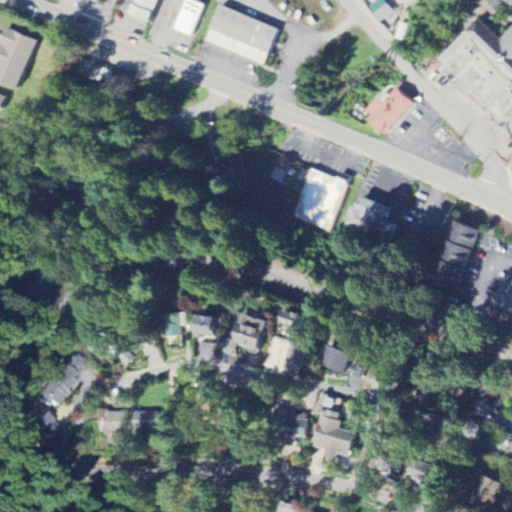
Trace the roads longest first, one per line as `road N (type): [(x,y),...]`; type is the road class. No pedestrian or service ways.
road 1 (residential): [(411,511),(303,480),(51,466),(0,432),(2,371),(18,346),(103,278),(190,260),(295,278),(511,361)]
road 2 (secondary): [(511,209),(21,0)]
road 3 (residential): [(511,458),(369,401),(195,364),(79,399),(76,472)]
road 4 (residential): [(511,181),(343,0)]
road 5 (residential): [(364,496),(362,399),(389,316)]
